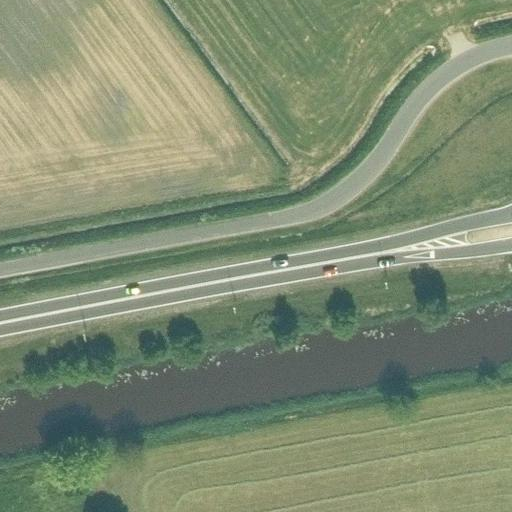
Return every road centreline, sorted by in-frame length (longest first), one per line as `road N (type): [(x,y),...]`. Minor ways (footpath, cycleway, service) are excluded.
road 1 (unclassified): [(0,269),(310,210),(373,164),(438,78),(480,52),(511,44)]
road 2 (trunk): [(380,253),(0,323)]
road 3 (trunk): [(511,210),(380,253)]
road 4 (trunk): [(380,253),(511,244)]
